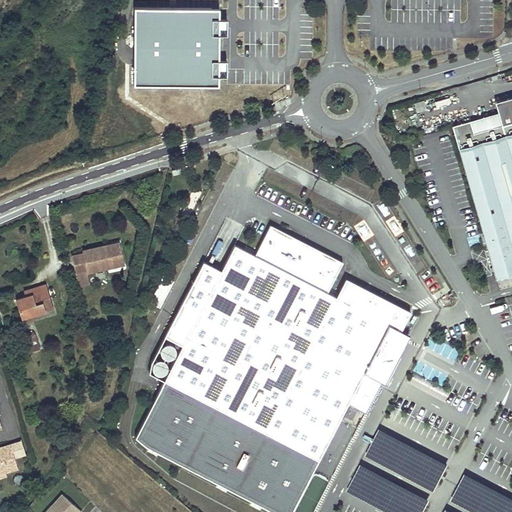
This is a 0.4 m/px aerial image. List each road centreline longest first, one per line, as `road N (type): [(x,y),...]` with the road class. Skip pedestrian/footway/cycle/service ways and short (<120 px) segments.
road 1 (unclassified): [(313,108),(40,189),(0,209)]
road 2 (unclassified): [(511,52),(364,92)]
